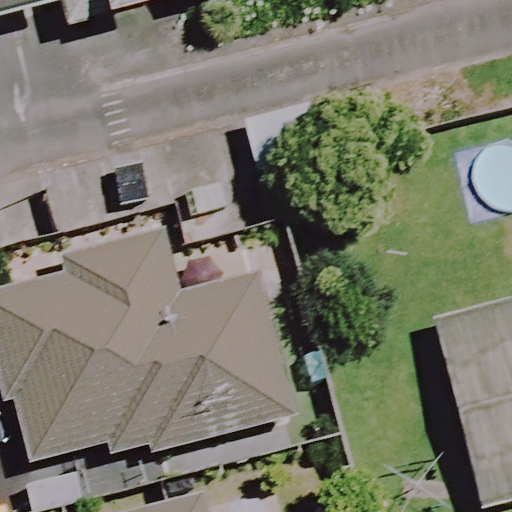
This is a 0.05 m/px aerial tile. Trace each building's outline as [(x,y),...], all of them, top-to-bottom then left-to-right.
[(0,0),(0,66),(133,31),(125,0),(0,0)] [(125,0),(133,31),(250,0),(125,0)] [(65,281),(0,299),(0,424),(19,484),(100,458),(104,471),(284,419),(236,270),(178,288),(162,238),(61,270),(65,281)] [(511,511),(511,341),(431,366),(475,511),(511,511)] [(267,511),(267,510),(260,511),(195,511),(193,501),(139,511),(267,511)]
